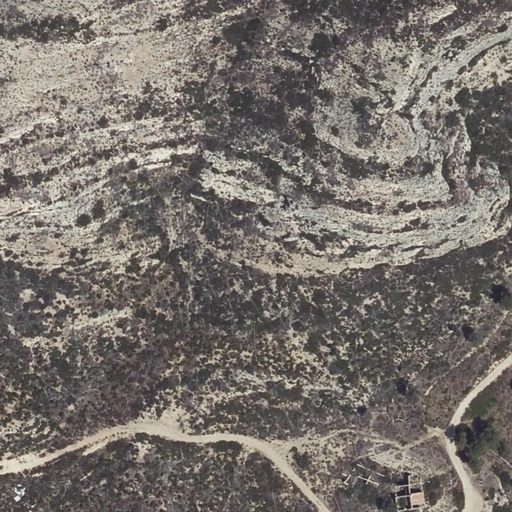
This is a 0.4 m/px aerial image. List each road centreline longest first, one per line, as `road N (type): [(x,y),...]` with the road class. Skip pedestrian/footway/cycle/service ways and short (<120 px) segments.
road 1 (track): [(0,471),(128,429),(232,435),(278,461),(327,511)]
road 2 (track): [(511,366),(454,419),(445,438),(472,503),(467,511)]
